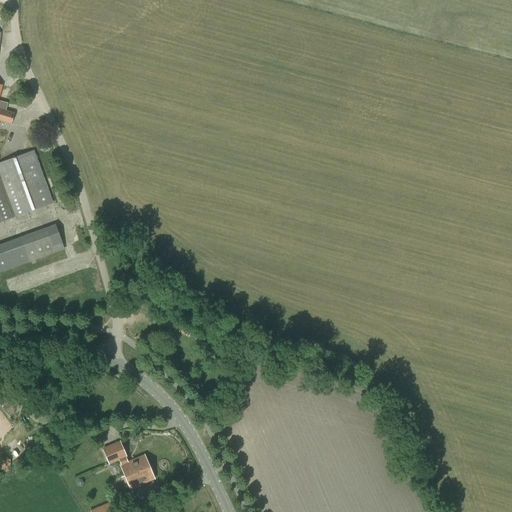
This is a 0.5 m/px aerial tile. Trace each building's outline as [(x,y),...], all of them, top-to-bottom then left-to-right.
[(0,120),(10,123),(13,113),(5,111),(7,103),(0,101),(0,91),(2,86),(0,85),(0,120)] [(0,223),(53,204),(34,151),(0,163),(0,223)] [(0,271),(64,249),(55,225),(21,237),(0,244),(0,271)] [(110,463),(118,460),(130,488),(153,478),(143,455),(128,462),(119,441),(103,448),(110,463)] [(51,453),(57,464),(63,461),(57,450),(51,453)] [(0,469),(6,472),(13,460),(0,453),(0,469)] [(90,510),(90,511),(117,511),(112,501),(90,510)]
